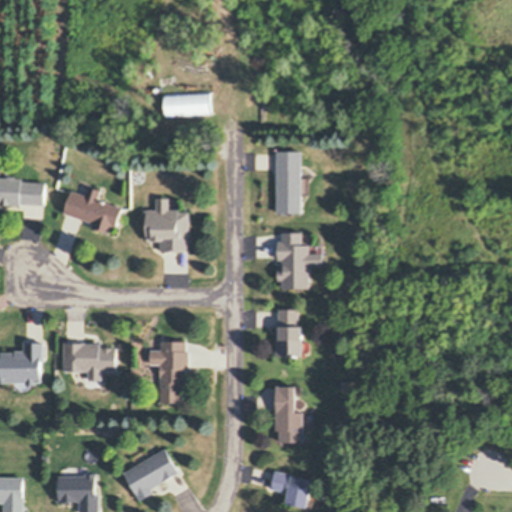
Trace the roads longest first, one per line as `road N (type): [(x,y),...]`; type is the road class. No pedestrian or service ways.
road 1 (residential): [(216,511),(235,453),(237,144)]
road 2 (residential): [(236,297),(68,296),(33,276)]
